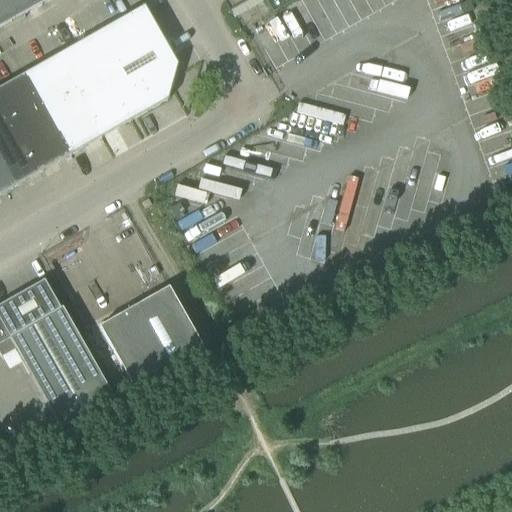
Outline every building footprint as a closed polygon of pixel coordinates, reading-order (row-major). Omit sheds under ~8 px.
[(0,0),(0,6),(10,23),(40,6),(36,0),(0,0)] [(0,28),(10,23),(0,6),(0,28)] [(161,40),(143,7),(54,58),(73,89),(101,73),(161,40)] [(166,101),(176,65),(161,40),(101,73),(129,122),(166,101)] [(73,89),(54,58),(24,75),(70,155),(100,139),(73,89)] [(73,89),(100,139),(129,122),(101,73),(73,89)] [(70,155),(24,75),(0,88),(0,100),(41,172),(70,155)] [(41,172),(0,100),(0,169),(11,189),(41,172)] [(0,195),(11,189),(0,169),(0,195)] [(60,429),(113,399),(61,309),(59,310),(43,283),(45,282),(45,280),(0,305),(0,356),(1,357),(15,349),(60,429)] [(135,393),(207,358),(168,288),(98,328),(135,393)]
